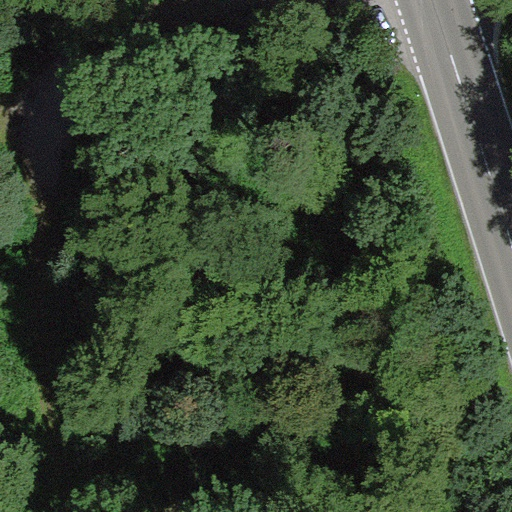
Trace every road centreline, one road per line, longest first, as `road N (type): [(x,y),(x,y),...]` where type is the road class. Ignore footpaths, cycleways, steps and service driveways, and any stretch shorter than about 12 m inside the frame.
road 1 (track): [(215,0),(60,87),(21,237),(68,511)]
road 2 (secondary): [(437,0),(511,211)]
